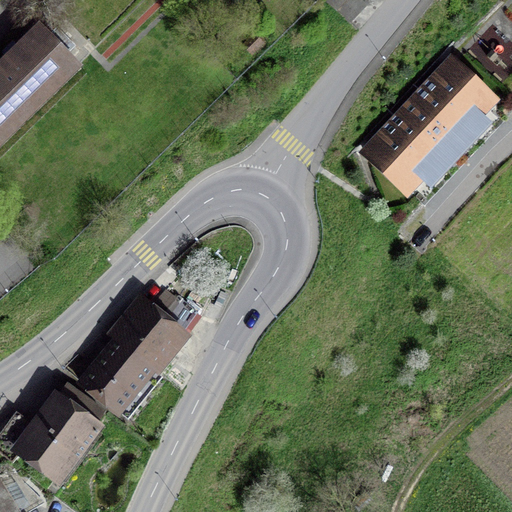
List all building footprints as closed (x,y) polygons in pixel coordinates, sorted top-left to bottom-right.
[(365,0),(325,0),(347,21),(366,1),(365,0)] [(52,39),(41,28),(0,68),(0,142),(79,65),(72,58),(80,50),(60,31),(52,39)] [(451,64),(367,154),(407,192),(444,153),(454,163),(466,151),(455,141),(492,102),(451,64)] [(196,313),(171,295),(158,311),(184,329),(196,313)] [(143,307),(117,340),(152,368),(179,336),(143,307)] [(117,340),(82,383),(118,412),(153,370),(152,368),(117,340)] [(17,413),(0,435),(0,437),(10,444),(2,454),(13,463),(23,453),(64,482),(101,432),(93,426),(103,413),(67,386),(37,427),(17,413)] [(12,511),(0,490),(0,511),(12,511)]
